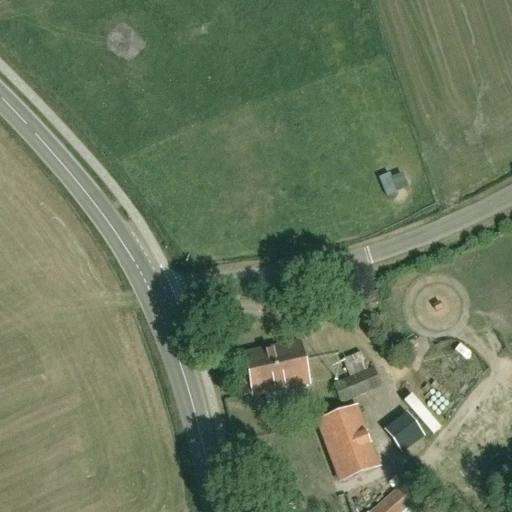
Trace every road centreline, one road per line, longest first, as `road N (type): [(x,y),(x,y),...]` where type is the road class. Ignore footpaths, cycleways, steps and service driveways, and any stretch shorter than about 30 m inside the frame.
road 1 (unclassified): [(160,307),(375,259),(511,200)]
road 2 (secondary): [(160,307),(85,192),(0,100)]
road 3 (secondary): [(219,511),(195,401),(160,307)]
